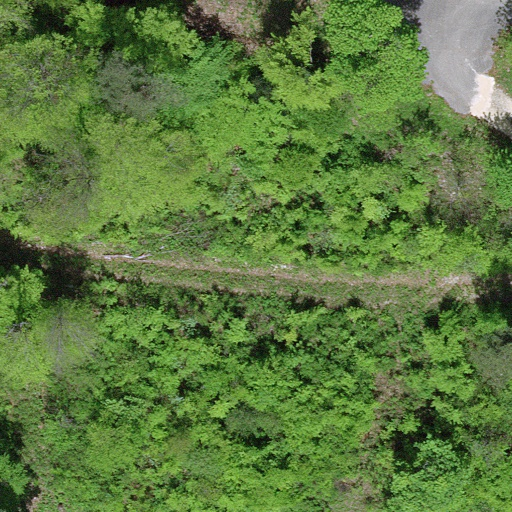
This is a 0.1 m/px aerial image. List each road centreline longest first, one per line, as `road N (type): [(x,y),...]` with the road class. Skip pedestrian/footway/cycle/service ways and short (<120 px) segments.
road 1 (track): [(0,243),(360,291),(511,287)]
road 2 (track): [(380,0),(511,120)]
